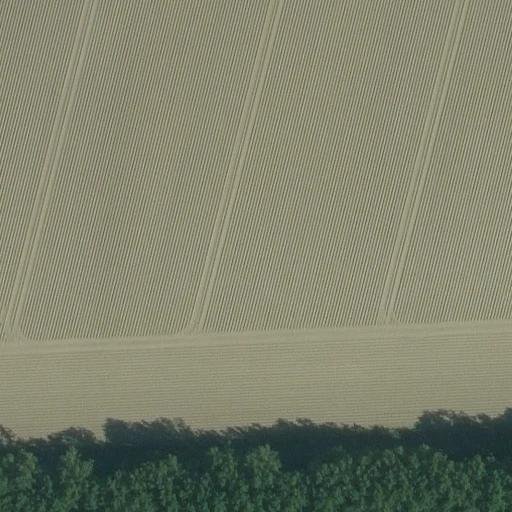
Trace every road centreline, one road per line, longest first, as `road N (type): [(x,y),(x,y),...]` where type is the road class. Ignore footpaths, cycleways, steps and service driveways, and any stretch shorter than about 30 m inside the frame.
road 1 (track): [(511,417),(0,441)]
road 2 (track): [(511,466),(0,488)]
